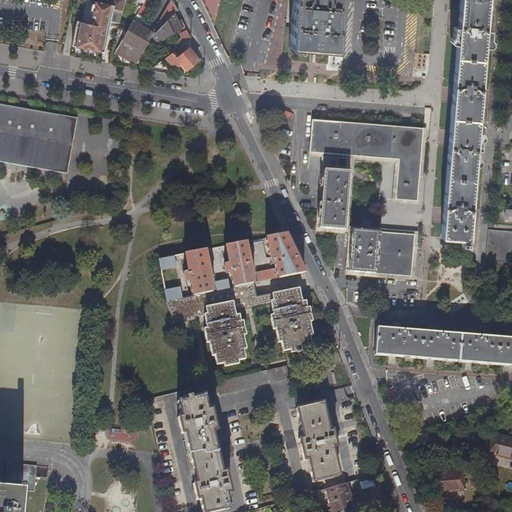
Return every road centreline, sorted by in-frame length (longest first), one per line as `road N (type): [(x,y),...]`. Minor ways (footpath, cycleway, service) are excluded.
road 1 (residential): [(414,511),(330,294),(234,103)]
road 2 (residential): [(234,103),(0,72)]
road 3 (residential): [(234,103),(418,117)]
